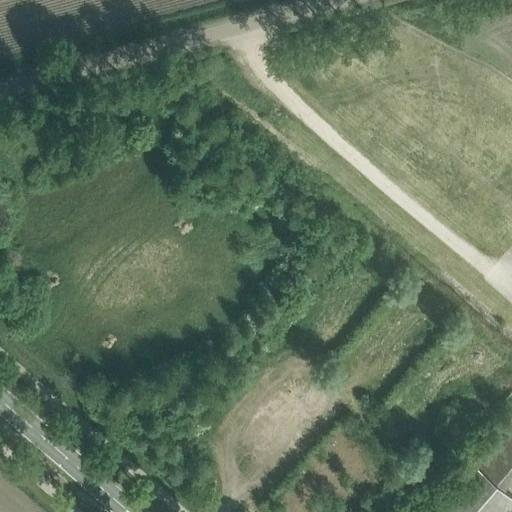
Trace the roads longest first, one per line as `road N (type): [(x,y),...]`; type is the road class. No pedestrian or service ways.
road 1 (unclassified): [(0,89),(336,0)]
road 2 (secondary): [(127,511),(0,400)]
